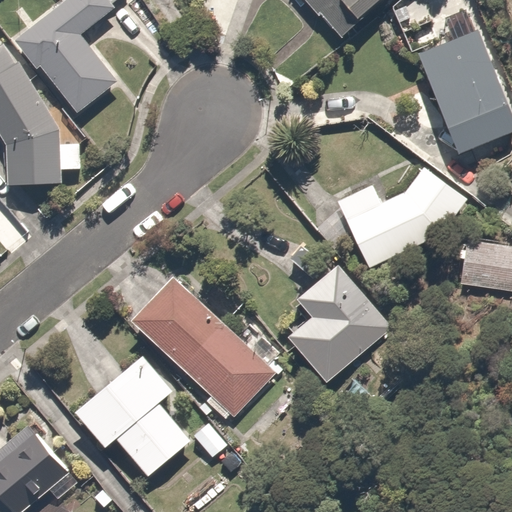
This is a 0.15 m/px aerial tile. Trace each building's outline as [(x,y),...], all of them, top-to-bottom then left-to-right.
[(40,65),(74,110),(114,82),(87,47),(92,43),(83,32),(120,0),(58,0),(59,1),(10,41),(34,70),(40,65)] [(302,0),(317,18),(320,16),(338,39),(387,0),(302,0)] [(2,44),(0,45),(0,136),(5,146),(5,183),(60,184),(60,170),(78,169),(79,143),(59,143),(60,128),(2,44)] [(431,234),(407,188),(382,201),(374,184),(334,204),(366,267),(431,234)] [(511,291),(511,244),(462,242),(459,289),(511,291)] [(393,329),(335,265),(295,302),(298,304),(277,322),(287,332),(284,335),(333,390),(393,329)] [(172,274),(127,322),(208,396),(197,407),(207,417),(216,410),(226,419),(275,371),(172,274)] [(114,439),(147,477),(189,440),(157,406),(172,392),(142,355),(101,388),(76,357),(45,383),(69,414),(72,410),(104,447),(114,439)] [(207,422),(191,435),(209,456),(224,444),(207,422)] [(28,426),(0,447),(0,500),(8,511),(12,511),(64,473),(28,426)]
